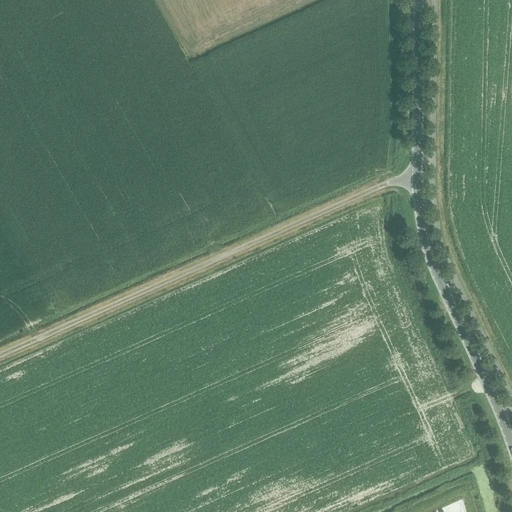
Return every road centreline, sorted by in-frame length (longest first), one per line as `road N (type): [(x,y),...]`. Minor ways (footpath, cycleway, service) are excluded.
road 1 (unclassified): [(511,445),(421,222),(419,0)]
road 2 (track): [(417,169),(0,353)]
